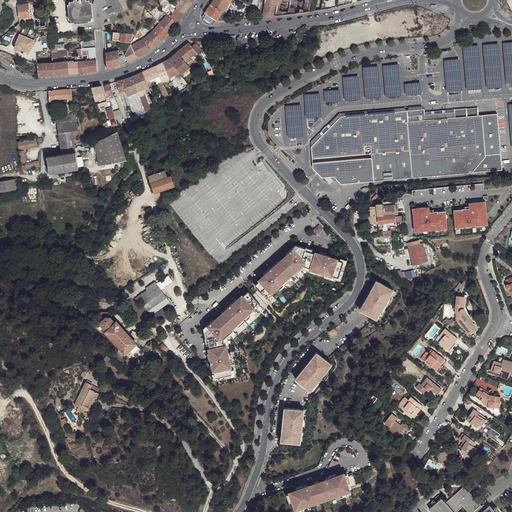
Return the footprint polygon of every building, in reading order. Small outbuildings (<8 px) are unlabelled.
[(91,20),(88,0),(87,0),(69,2),(71,23),(91,20)] [(107,0),(112,7),(104,11),(112,25),(119,21),(116,14),(123,10),(117,0),(107,0)] [(180,0),(175,6),(176,7),(184,13),(192,1),(190,0),(180,0)] [(212,0),(211,3),(223,11),(230,1),(233,3),(234,0),(212,0)] [(288,14),(289,0),(264,0),(264,3),(265,3),(263,14),(263,16),(265,17),(288,14)] [(223,11),(224,12),(226,13),(233,3),(230,1),(223,11)] [(223,11),(211,3),(205,12),(204,13),(219,23),(224,22),(224,12),(223,11)] [(28,4),(16,5),(18,19),(30,17),(30,15),(34,15),(33,6),(28,7),(28,4)] [(169,18),(176,24),(184,13),(176,7),(169,18)] [(219,23),(204,13),(202,16),(204,17),(203,18),(204,20),(206,22),(207,23),(209,23),(211,23),(211,22),(214,23),(219,23)] [(159,23),(168,33),(176,24),(169,18),(168,16),(166,15),(159,23)] [(152,30),(160,41),(168,33),(159,23),(152,30)] [(152,30),(144,39),(150,50),(160,41),(152,30)] [(132,34),(113,32),(112,39),(121,40),(121,41),(131,42),(131,36),(132,34)] [(23,35),(20,34),(15,46),(15,48),(15,49),(16,50),(18,51),(19,50),(20,49),(29,52),(34,40),(23,35)] [(143,54),(137,42),(135,37),(130,45),(131,45),(137,57),(143,54)] [(144,39),(137,42),(143,54),(150,50),(144,39)] [(511,41),(503,42),(507,86),(511,85),(511,41)] [(177,52),(185,62),(188,59),(197,53),(191,46),(188,42),(177,52)] [(191,46),(197,53),(200,56),(201,55),(200,54),(203,52),(195,43),(191,46)] [(499,43),(483,44),(487,88),(502,87),(499,43)] [(478,44),(463,46),(467,90),(482,88),(478,44)] [(53,63),(54,76),(69,74),(68,62),(68,61),(59,62),(59,58),(62,58),(62,56),(67,55),(67,50),(57,51),(57,45),(52,45),(52,51),(51,51),(51,55),(53,63)] [(124,53),(127,62),(137,57),(131,45),(130,45),(124,53)] [(88,55),(88,72),(97,71),(95,47),(81,49),(81,55),(88,55)] [(107,69),(125,63),(124,61),(125,60),(124,57),(123,57),(122,55),(120,56),(120,57),(119,57),(118,50),(106,53),(107,69)] [(181,74),(190,67),(188,65),(185,62),(177,52),(168,59),(176,69),(180,73),(181,74)] [(460,58),(444,60),(447,92),(463,90),(460,58)] [(176,69),(168,59),(163,62),(169,77),(170,77),(180,73),(176,69)] [(68,62),(69,74),(78,73),(78,61),(75,61),(68,62)] [(207,68),(210,73),(213,72),(208,61),(205,62),(204,62),(208,67),(207,68)] [(169,77),(163,62),(155,66),(163,85),(171,82),(169,77)] [(39,76),(54,76),(53,63),(37,64),(39,76)] [(399,64),(383,65),(385,97),(401,95),(399,64)] [(379,65),(362,67),(365,99),(381,97),(379,65)] [(155,66),(142,72),(150,93),(154,91),(152,85),(151,81),(156,79),(158,83),(166,101),(169,99),(163,85),(155,66)] [(150,93),(142,72),(132,76),(138,91),(140,98),(145,96),(150,93)] [(358,75),(343,76),(344,100),(360,99),(358,75)] [(138,91),(132,76),(122,80),(126,92),(127,95),(138,91)] [(126,92),(122,80),(117,81),(120,92),(122,91),(122,93),(126,92)] [(420,82),(404,83),(405,95),(421,94),(420,82)] [(105,85),(109,99),(114,97),(110,83),(105,85)] [(106,97),(102,85),(92,87),(96,101),(106,97)] [(72,99),(71,89),(49,91),(49,101),(56,101),(56,99),(67,98),(67,99),(72,99)] [(340,89),(324,90),(325,102),(340,101),(340,89)] [(128,97),(127,95),(126,92),(122,93),(122,91),(120,92),(125,107),(130,106),(128,100),(128,97)] [(320,93),(304,94),(306,117),(321,117),(320,93)] [(150,109),(145,96),(140,98),(144,108),(145,111),(150,109)] [(300,104),(285,105),(288,137),(303,136),(300,104)] [(111,125),(117,124),(116,121),(115,116),(113,112),(111,106),(106,108),(109,119),(106,120),(106,121),(103,122),(104,125),(105,124),(106,126),(108,125),(107,125),(111,124),(111,125)] [(373,180),(501,169),(500,154),(496,113),(477,114),(454,116),(453,108),(425,111),(424,108),(422,106),(409,106),(406,109),(403,107),(390,108),(388,111),(385,108),(372,109),(370,112),(370,113),(370,116),(368,116),(368,113),(368,112),(365,110),(353,111),(350,114),(347,112),(339,112),(310,141),(311,158),(371,153),(371,157),(373,180)] [(476,106),(453,108),(454,116),(477,114),(476,106)] [(135,117),(143,113),(141,109),(141,108),(133,112),(135,117)] [(115,116),(116,121),(122,119),(121,114),(119,110),(113,112),(115,116)] [(62,154),(47,156),(50,173),(79,169),(74,140),(80,139),(76,113),(62,115),(62,119),(57,120),(62,154)] [(95,142),(99,165),(126,160),(117,131),(95,142)] [(42,142),(41,138),(17,142),(19,149),(38,147),(37,143),(42,142)] [(371,157),(312,162),(312,167),(319,173),(326,167),(333,175),(340,183),(373,180),(371,157)] [(322,176),(333,175),(326,167),(319,173),(322,176)] [(147,176),(154,194),(174,187),(170,175),(169,176),(167,169),(147,176)] [(0,180),(0,190),(20,188),(18,178),(0,180)] [(371,223),(401,221),(401,216),(397,216),(395,216),(394,200),(382,201),(382,203),(376,204),(376,206),(369,206),(370,215),(367,215),(368,223),(371,222),(371,223)] [(488,223),(485,201),(472,202),(473,205),(469,206),(469,208),(465,208),(462,209),(462,210),(454,211),(455,226),(459,226),(459,227),(468,226),(467,225),(475,224),(475,225),(484,224),(484,223),(488,223)] [(435,229),(447,228),(445,210),(434,212),(429,212),(429,210),(426,210),(425,207),(413,209),(414,219),(416,219),(416,222),(414,223),(415,231),(419,230),(419,231),(427,230),(427,229),(435,228),(435,229)] [(323,229),(319,225),(313,230),(317,234),(323,229)] [(422,239),(407,243),(412,266),(427,262),(422,239)] [(298,266),(300,264),(304,265),(304,266),(311,268),(311,267),(318,269),(317,271),(325,273),(335,276),(339,277),(344,261),(340,260),(337,259),(330,257),(330,256),(327,254),(323,253),(322,255),(316,253),(315,253),(305,250),(306,248),(299,246),(297,248),(295,246),(289,252),(291,253),(277,265),(276,264),(270,269),(269,269),(264,274),(266,276),(255,286),(266,297),(271,292),(271,293),(288,277),(298,267),(298,266)] [(341,257),(340,260),(344,261),(339,277),(335,276),(334,279),(341,281),(348,260),(341,257)] [(157,281),(160,288),(173,282),(169,275),(157,281)] [(390,297),(394,290),(376,280),(359,310),(377,319),(385,305),(387,306),(392,298),(390,297)] [(139,300),(158,287),(155,283),(151,287),(150,286),(145,289),(146,290),(142,293),(137,297),(139,300)] [(166,298),(158,287),(139,300),(141,302),(148,311),(166,298)] [(258,291),(254,287),(250,291),(253,295),(258,291)] [(214,370),(215,373),(215,377),(232,374),(228,360),(229,360),(227,352),(226,352),(224,345),(225,345),(223,338),(222,338),(221,334),(225,332),(225,333),(236,323),(237,324),(254,309),(253,308),(258,303),(248,292),(238,301),(236,299),(230,304),(230,305),(224,310),(226,312),(212,324),(211,322),(204,328),(206,329),(204,331),(205,338),(207,338),(210,348),(209,349),(211,359),(210,359),(211,364),(212,363),(213,370),(214,370)] [(476,328),(468,318),(464,321),(462,316),(462,314),(463,313),(464,312),(465,311),(464,309),(462,308),(464,297),(457,296),(455,313),(456,313),(456,318),(468,334),(476,328)] [(169,302),(166,298),(148,311),(151,315),(169,302)] [(123,354),(129,360),(141,350),(128,335),(129,334),(125,330),(124,331),(116,322),(115,324),(108,316),(110,315),(107,313),(101,312),(93,319),(98,324),(105,331),(104,332),(119,349),(116,351),(120,356),(123,354)] [(449,320),(447,323),(452,327),(455,325),(453,323),(455,322),(452,318),(449,320)] [(445,328),(439,336),(442,338),(439,341),(446,348),(452,341),(454,342),(457,338),(445,328)] [(433,349),(431,352),(428,355),(427,355),(424,359),(435,369),(441,362),(443,363),(445,359),(433,349)] [(428,355),(431,352),(427,350),(421,357),(424,359),(427,355),(428,355)] [(327,371),(332,365),(316,352),(295,379),(311,391),(321,378),(323,379),(329,372),(327,371)] [(100,361),(103,364),(108,360),(109,359),(105,356),(100,361)] [(511,360),(499,357),(497,362),(501,363),(502,362),(511,365),(511,363),(511,360)] [(103,364),(102,365),(104,368),(107,364),(108,365),(111,362),(108,360),(103,364)] [(501,363),(497,362),(493,361),(490,370),(497,372),(499,372),(499,371),(502,372),(501,374),(500,377),(507,379),(509,374),(511,375),(511,363),(511,365),(502,362),(501,363)] [(93,393),(94,394),(95,394),(98,389),(90,385),(92,382),(86,378),(75,399),(81,406),(88,401),(93,393)] [(427,382),(424,380),(421,383),(420,381),(416,386),(423,392),(426,388),(428,389),(430,387),(437,392),(442,388),(430,378),(427,382)] [(479,388),(477,390),(481,393),(482,391),(490,396),(494,396),(494,394),(490,394),(479,388)] [(481,393),(477,390),(475,394),(478,397),(477,399),(483,403),(488,406),(487,407),(493,408),(494,405),(499,405),(499,396),(494,396),(490,396),(482,391),(481,393)] [(410,395),(407,398),(409,399),(403,407),(410,413),(413,409),(415,411),(418,407),(420,408),(423,404),(410,395)] [(91,407),(89,404),(88,401),(81,406),(83,410),(85,409),(86,410),(91,407)] [(304,410),(284,407),(281,441),(300,443),(302,427),(305,427),(306,418),(303,418),(304,410)] [(480,424),(485,418),(476,412),(477,411),(472,407),(466,416),(469,419),(467,421),(474,426),(478,422),(480,424)] [(392,430),(398,434),(400,430),(402,431),(405,427),(407,429),(410,425),(403,419),(400,422),(395,418),(396,416),(391,413),(384,421),(389,425),(388,426),(392,430)] [(78,430),(67,429),(70,438),(80,435),(78,430)] [(462,457),(467,455),(466,451),(467,448),(469,449),(471,446),(469,444),(470,440),(459,432),(455,437),(460,441),(457,445),(460,446),(458,449),(462,457)] [(449,448),(440,451),(442,458),(444,466),(454,463),(449,448)] [(296,491),(289,493),(292,501),(290,501),(292,505),(293,505),(295,509),(302,507),(313,503),(312,501),(319,499),(319,498),(326,495),(327,498),(349,491),(343,475),(336,477),(335,476),(329,479),(328,477),(324,479),(325,481),(307,487),(306,485),(302,486),(303,488),(296,490),(296,491)] [(495,511),(490,505),(484,510),(464,487),(446,503),(441,498),(429,509),(431,511),(495,511)]
